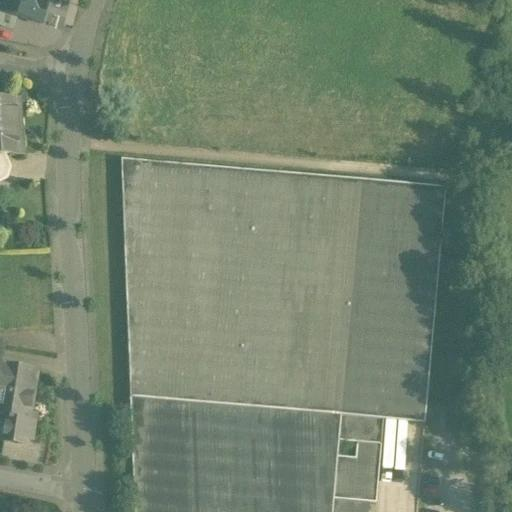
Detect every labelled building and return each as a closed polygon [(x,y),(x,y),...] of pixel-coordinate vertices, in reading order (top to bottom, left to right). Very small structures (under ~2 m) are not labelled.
[(0,0),(0,15),(41,27),(49,0),(47,0),(0,0)] [(14,104),(0,104),(0,179),(3,178),(6,169),(2,162),(2,155),(16,154),(16,155),(22,155),(21,136),(21,134),(16,134),(14,104)] [(444,189),(120,161),(133,511),(331,511),(332,500),(337,443),(340,418),(381,422),(423,425),(444,189)] [(0,368),(0,414),(6,415),(2,442),(21,445),(23,437),(31,438),(34,418),(29,417),(35,375),(0,368)] [(381,422),(340,418),(337,443),(379,446),(381,422)] [(379,446),(337,443),(332,500),(374,504),(379,446)]
